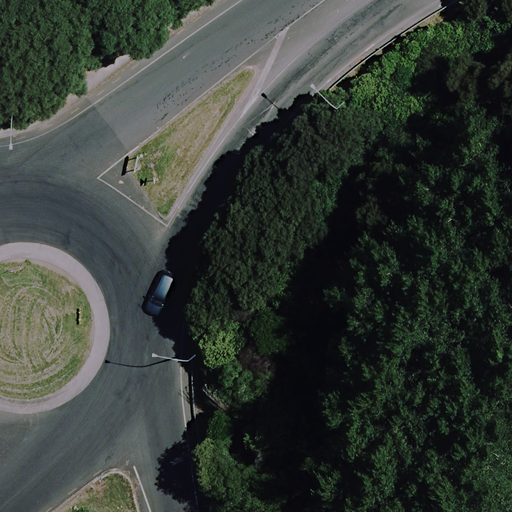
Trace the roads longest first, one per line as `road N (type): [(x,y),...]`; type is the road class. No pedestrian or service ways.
road 1 (tertiary): [(51,200),(310,26)]
road 2 (tertiary): [(310,26),(143,261)]
road 3 (primary): [(143,261),(158,298),(160,338),(128,409)]
